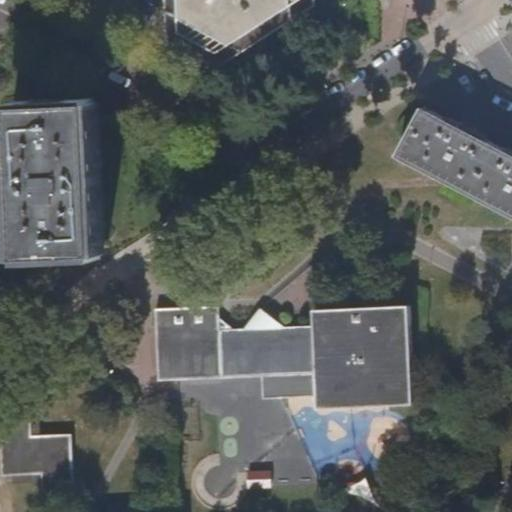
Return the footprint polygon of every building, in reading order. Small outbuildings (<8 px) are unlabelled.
[(241,42),(300,3),(299,0),(176,0),(178,39),(218,57),(241,42)] [(511,511),(511,150),(472,130),(425,106),(399,155),(441,177),(511,214),(511,511)] [(93,126),(15,128),(17,191),(21,276),(101,277),(93,126)] [(266,332),(217,333),(216,311),(154,313),(157,379),(178,380),(316,373),(317,409),(415,405),(412,308),(362,309),(313,311),(315,331),(266,332)] [(29,402),(0,404),(0,462),(1,476),(31,476),(33,502),(74,500),(70,429),(31,432),(29,402)]
